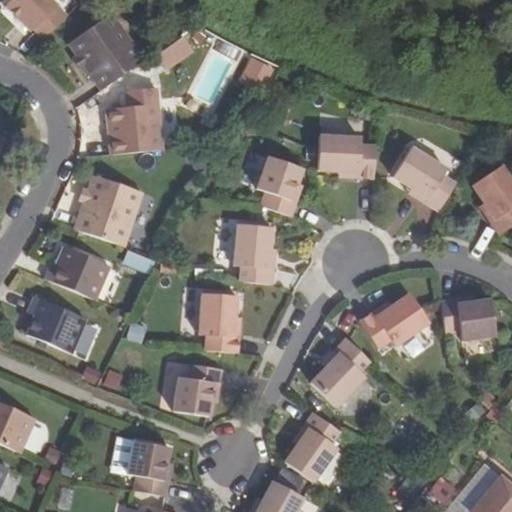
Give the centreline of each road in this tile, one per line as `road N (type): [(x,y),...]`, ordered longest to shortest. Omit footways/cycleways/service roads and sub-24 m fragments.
road 1 (residential): [(511,291),(485,270),(432,257),(377,261),(335,278),(307,309),(211,511)]
road 2 (residential): [(0,71),(29,84),(59,120),(25,229),(0,268)]
